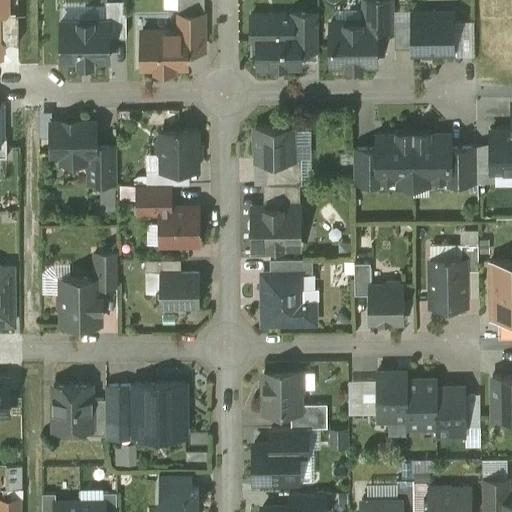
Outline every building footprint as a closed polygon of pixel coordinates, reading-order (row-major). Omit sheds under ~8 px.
[(394,0),(363,0),(364,21),(376,21),(376,33),(394,33),(394,20),(394,0)] [(318,12),(292,12),(292,30),(300,30),(300,48),(318,48),(318,12)] [(436,12),(413,12),(413,20),(413,47),(413,52),(453,51),(452,18),(437,18),(436,12)] [(204,13),(178,13),(178,29),(186,29),(186,31),(204,31),(204,13)] [(61,20),(62,59),(109,58),(109,20),(61,20)] [(413,20),(394,20),(394,33),(395,47),(413,47),(413,20)] [(364,21),(330,22),(331,63),(376,63),(376,33),(376,21),(364,21)] [(178,29),(142,30),(142,66),(156,66),(156,68),(172,68),(172,66),(186,66),(186,31),(186,29),(178,29)] [(292,30),(257,30),(258,65),(300,65),(300,48),(300,30),(292,30)] [(95,121),(51,121),(51,153),(62,153),(62,155),(66,159),(81,159),(85,155),(85,153),(90,153),(95,153),(95,145),(95,121)] [(293,126),(255,126),(255,159),(265,159),(294,159),(294,158),(293,126)] [(511,128),(491,129),(491,170),(495,170),(511,169),(511,128)] [(197,130),(162,130),(162,135),(157,139),(157,148),(162,152),(162,168),(197,167),(197,155),(200,155),(199,143),(197,143),(197,130)] [(397,134),(376,134),(376,147),(377,180),(377,182),(414,181),(413,131),(397,131),(397,134)] [(429,131),(413,131),(414,181),(450,181),(450,180),(450,146),(450,133),(429,134),(429,131)] [(112,145),(95,145),(95,153),(90,153),(90,181),(112,181),(112,145)] [(477,146),(450,146),(450,180),(477,179),(477,170),(477,146)] [(376,147),(353,147),(353,180),(377,180),(376,147)] [(294,159),(265,159),(266,183),(264,183),(300,183),(302,183),(301,157),(294,158),(294,159)] [(491,170),(477,170),(477,179),(495,179),(495,170),(491,170)] [(171,183),(136,183),(137,213),(161,213),(161,205),(172,205),(171,183)] [(300,183),(264,183),(264,206),(300,206),(300,183)] [(183,205),(172,205),(161,205),(161,213),(161,243),(198,242),(198,208),(188,208),(183,205)] [(264,206),(252,206),(252,246),(300,246),(300,206),(264,206)] [(478,243),(461,243),(461,258),(465,258),(465,270),(478,269),(478,243)] [(117,251),(95,251),(95,277),(99,277),(99,283),(117,283),(117,251)] [(181,258),(144,258),(144,270),(181,270),(181,258)] [(306,258),(270,258),(270,272),(302,272),(306,272),(306,258)] [(461,258),(430,258),(431,304),(466,304),(465,270),(465,258),(461,258)] [(511,258),(491,259),(491,277),(494,282),(495,317),(511,316),(511,258)] [(370,261),(354,261),(354,293),(369,293),(369,283),(371,283),(370,261)] [(0,323),(14,323),(14,263),(0,262),(0,323)] [(198,272),(161,272),(161,287),(156,290),(156,298),(161,301),(161,305),(199,304),(198,272)] [(270,272),(262,272),(263,322),(315,321),(314,300),(318,300),(318,288),(302,288),(302,272),(270,272)] [(95,277),(62,277),(62,291),(59,294),(59,304),(62,308),(62,322),(99,321),(99,308),(102,308),(102,294),(99,294),(99,283),(99,277),(95,277)] [(400,282),(397,280),(388,280),(385,283),(371,283),(369,283),(369,293),(370,321),(403,320),(402,283),(400,282)] [(407,371),(376,371),(377,417),(406,417),(407,417),(406,379),(407,379),(407,371)] [(302,372),(263,372),(264,410),(287,410),(291,409),(300,409),(300,403),(300,392),(302,392),(302,372)] [(511,374),(492,375),(493,415),(505,415),(505,421),(511,420),(511,374)] [(0,376),(0,412),(9,413),(9,377),(0,376)] [(407,379),(406,379),(407,417),(406,417),(406,425),(435,424),(436,424),(436,386),(437,386),(437,378),(407,379)] [(185,381),(133,381),(133,383),(133,419),(134,435),(186,435),(185,381)] [(133,383),(105,384),(105,397),(105,420),(133,419),(133,383)] [(91,384),(53,384),(54,428),(89,427),(91,427),(91,397),(91,384)] [(437,386),(436,386),(436,424),(435,424),(436,432),(466,432),(465,386),(437,386)] [(105,397),(91,397),(91,427),(89,427),(89,434),(105,434),(105,420),(105,397)] [(327,403),(300,403),(300,409),(291,409),(291,427),(307,427),(327,426),(327,403)] [(291,427),(271,427),(271,442),(298,442),(298,453),(307,453),(307,427),(291,427)] [(271,442),(254,442),(254,480),(298,480),(298,453),(298,442),(271,442)] [(192,472),(159,472),(159,488),(192,488),(192,472)] [(413,478),(397,478),(397,497),(402,497),(402,510),(414,510),(413,478)] [(508,478),(484,478),(484,509),(498,508),(498,500),(508,500),(508,478)] [(469,511),(470,486),(429,486),(429,511),(469,511)] [(192,488),(159,488),(159,508),(162,508),(162,511),(194,511),(195,502),(198,502),(198,488),(192,488)] [(116,511),(116,491),(103,491),(103,501),(104,501),(104,511),(116,511)] [(55,492),(42,492),(42,511),(54,511),(54,501),(55,501),(55,492)] [(325,511),(325,492),(289,492),(289,506),(304,506),(304,511),(325,511)] [(397,497),(361,498),(361,511),(401,511),(402,510),(402,497),(397,497)] [(18,511),(18,498),(0,498),(0,511),(18,511)] [(511,511),(511,499),(508,500),(498,500),(498,508),(497,511),(511,511)] [(55,501),(54,501),(54,511),(79,511),(79,501),(55,501)] [(103,501),(79,501),(79,511),(104,511),(104,501),(103,501)]
